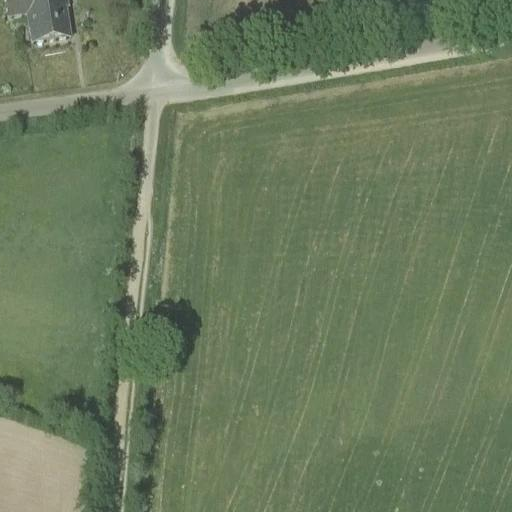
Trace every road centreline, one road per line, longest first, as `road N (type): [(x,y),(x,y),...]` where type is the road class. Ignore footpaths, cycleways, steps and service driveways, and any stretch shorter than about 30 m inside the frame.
road 1 (unclassified): [(153,93),(511,37)]
road 2 (unclassified): [(122,357),(153,93)]
road 3 (track): [(107,511),(122,357)]
road 4 (unclassified): [(0,114),(153,93)]
